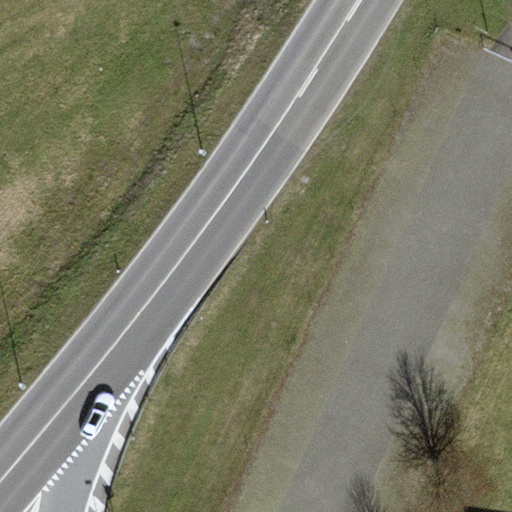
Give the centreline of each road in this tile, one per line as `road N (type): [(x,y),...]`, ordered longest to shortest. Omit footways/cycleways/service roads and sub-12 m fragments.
road 1 (secondary): [(77,392),(246,173),(360,0)]
road 2 (motorway): [(60,511),(77,392)]
